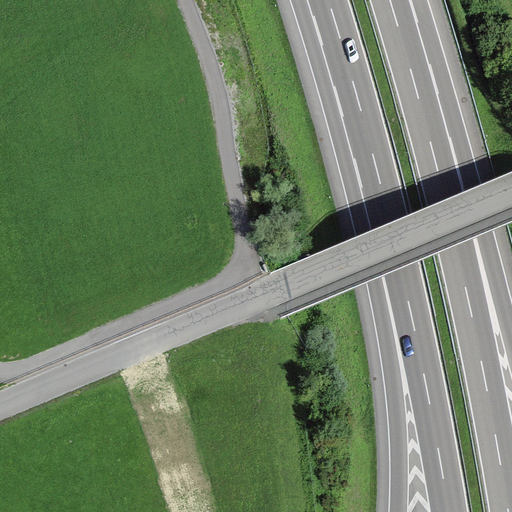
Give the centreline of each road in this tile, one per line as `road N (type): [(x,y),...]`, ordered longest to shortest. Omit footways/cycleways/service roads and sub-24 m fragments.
road 1 (unclassified): [(0,409),(511,195)]
road 2 (motorway): [(508,511),(468,298),(398,24)]
road 3 (unknown): [(139,349),(111,247),(164,233),(199,204),(221,169),(228,127),(224,80),(196,0)]
road 4 (motorway): [(511,364),(398,24)]
road 5 (motorway): [(379,183),(448,511)]
road 6 (motorway): [(379,183),(395,511)]
road 7 (motorway): [(327,0),(379,183)]
